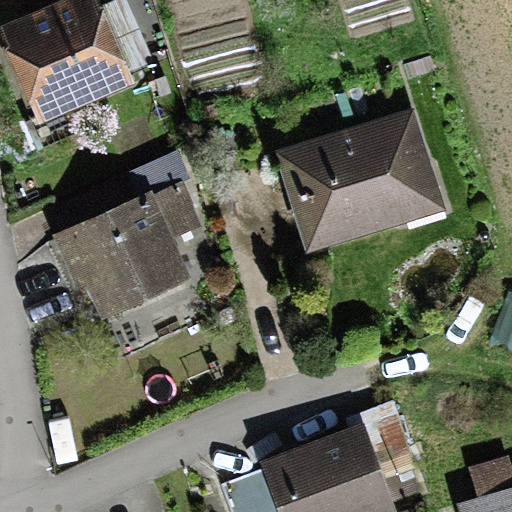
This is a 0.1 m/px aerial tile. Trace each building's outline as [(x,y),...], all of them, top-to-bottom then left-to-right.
[(90,0),(81,0),(8,31),(43,114),(124,80),(90,0)] [(407,119),(288,156),(315,240),(404,212),(406,220),(445,208),(432,166),(423,169),(407,119)] [(131,170),(55,204),(67,231),(61,234),(83,282),(96,276),(111,308),(178,278),(156,230),(193,213),(178,181),(144,197),(131,170)] [(355,439),(227,484),(236,511),(360,511),(419,491),(389,402),(347,417),(355,439)] [(465,511),(511,511),(511,488),(463,503),(465,511)]
